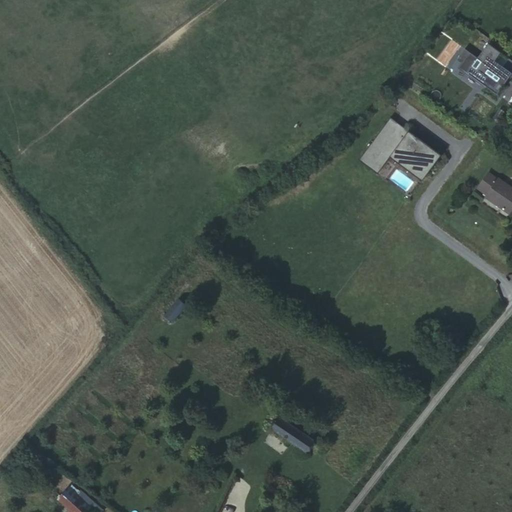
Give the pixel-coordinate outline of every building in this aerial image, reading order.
[(503,52),(489,43),(479,58),(465,48),(453,65),(498,97),(505,86),(507,87),(511,79),(511,59),(509,58),(504,67),(497,62),(503,52)] [(443,155),(392,117),(361,160),(378,173),(390,157),(424,181),(443,155)] [(489,171),(479,185),(488,192),(486,195),(485,196),(510,213),(511,210),(511,188),(505,183),(505,182),(489,171)] [(488,192),(479,185),(477,188),(486,195),(488,192)] [(179,299),(173,306),(181,313),(187,306),(179,299)] [(181,313),(173,306),(165,315),(173,322),(181,313)] [(280,419),(274,430),(311,454),(318,443),(280,419)] [(95,511),(71,489),(60,499),(73,511),(95,511)]
